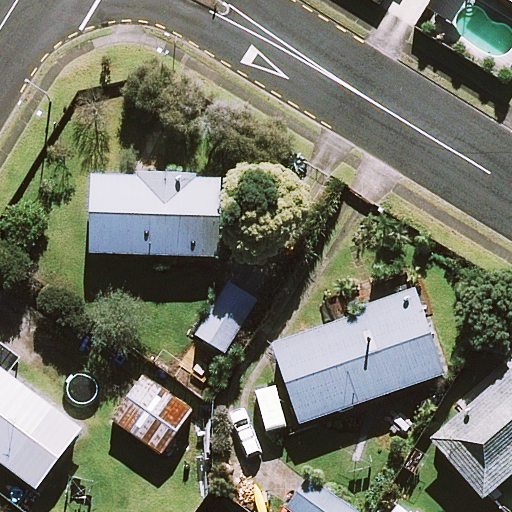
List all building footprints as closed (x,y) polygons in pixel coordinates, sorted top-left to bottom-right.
[(216,257),(220,179),(94,174),(91,252),(216,257)] [(258,300),(231,282),(197,334),(224,352),(258,300)] [(444,373),(415,290),(361,309),(363,314),(274,346),(301,423),(444,373)] [(511,350),(502,359),(511,370),(432,438),(484,497),(511,472),(511,350)] [(80,428),(0,366),(0,460),(35,487),(80,428)] [(147,376),(113,420),(122,428),(118,434),(131,444),(136,438),(156,453),(190,408),(147,376)] [(357,511),(309,477),(287,508),(292,511),(357,511)]
